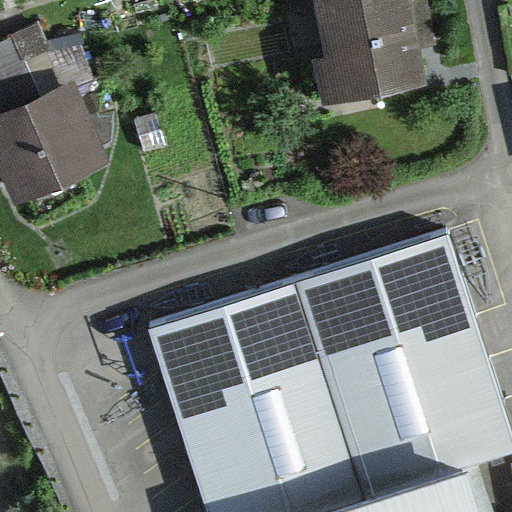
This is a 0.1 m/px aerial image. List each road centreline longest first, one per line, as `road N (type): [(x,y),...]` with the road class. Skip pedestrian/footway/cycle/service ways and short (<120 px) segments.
road 1 (residential): [(28,341),(511,187)]
road 2 (residential): [(28,341),(110,511)]
road 3 (residential): [(511,148),(482,0)]
